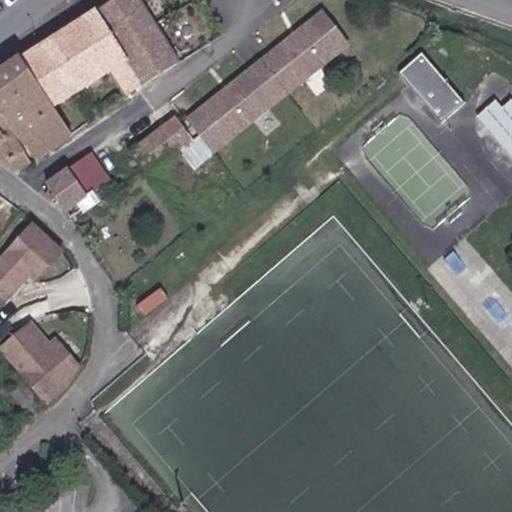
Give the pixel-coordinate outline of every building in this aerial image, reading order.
[(57,105),(109,72),(127,99),(184,63),(141,0),(120,0),(28,62),(57,105)] [(227,145),(354,52),(328,18),(204,114),(227,145)] [(477,102),(434,52),(408,76),(446,128),(451,125),(477,102)] [(57,105),(28,62),(0,80),(0,125),(12,135),(19,131),(24,137),(42,161),(77,134),(57,105)] [(511,93),(511,92),(482,117),(511,153),(511,93)] [(227,145),(204,114),(192,124),(215,154),(227,145)] [(215,154),(178,118),(166,128),(199,170),(217,155),(215,154)] [(0,155),(21,176),(36,165),(18,143),(24,137),(19,131),(12,135),(0,125),(0,155)] [(166,128),(134,151),(195,232),(211,219),(189,192),(206,179),(199,170),(166,128)] [(111,181),(97,159),(75,173),(90,197),(111,181)] [(75,173),(73,171),(71,172),(51,185),(70,212),(90,197),(75,173)] [(37,226),(0,264),(0,290),(7,283),(18,293),(34,275),(41,282),(67,254),(37,226)] [(53,348),(35,326),(4,352),(49,406),(60,396),(69,386),(77,375),(81,368),(60,343),(53,348)] [(46,408),(25,384),(13,394),(34,418),(46,408)]
